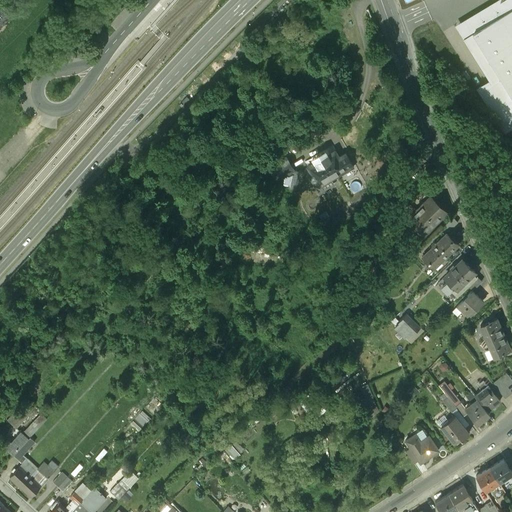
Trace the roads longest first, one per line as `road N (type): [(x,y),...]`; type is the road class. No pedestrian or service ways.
road 1 (primary): [(246,0),(0,268)]
road 2 (residential): [(511,315),(382,0)]
road 3 (residential): [(511,420),(378,511)]
